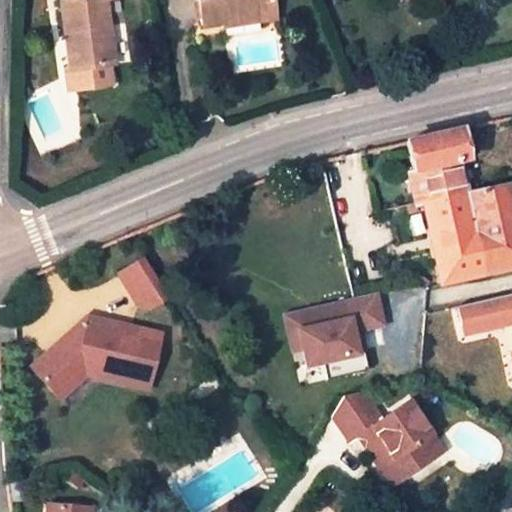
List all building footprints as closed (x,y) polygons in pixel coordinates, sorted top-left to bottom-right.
[(71,68),(73,87),(107,83),(105,63),(111,63),(103,1),(107,0),(60,0),(65,42),(68,41),(71,68)] [(198,0),(202,23),(221,19),(220,14),(270,5),(269,0),(198,0)] [(220,14),(221,19),(222,24),(272,16),(270,5),(220,14)] [(67,88),(73,87),(71,68),(64,69),(67,88)] [(467,159),(460,129),(405,142),(413,174),(408,174),(416,205),(416,206),(430,203),(449,284),(511,269),(511,196),(509,183),(465,194),(456,161),(467,159)] [(153,306),(168,298),(145,259),(122,274),(142,306),(153,306)] [(323,322),(301,327),(305,343),(309,360),(323,357),(327,376),(367,367),(363,349),(356,350),(351,328),(381,322),(375,291),(319,304),(323,322)] [(511,299),(510,300),(506,302),(505,297),(452,308),(458,335),(511,323),(511,299)] [(296,345),(305,343),(301,327),(323,322),(319,304),(289,311),(296,345)] [(29,368),(58,396),(81,373),(144,385),(156,329),(81,313),(29,368)] [(81,373),(58,396),(64,402),(84,381),(142,394),(144,385),(81,373)] [(348,442),(360,434),(367,430),(376,443),(369,448),(383,469),(396,461),(400,465),(418,469),(433,459),(437,439),(411,400),(382,420),(363,391),(342,396),(330,415),(348,442)] [(360,434),(369,448),(376,443),(367,430),(360,434)] [(437,439),(433,459),(445,451),(437,439)] [(396,461),(383,469),(394,485),(418,469),(400,465),(396,461)] [(96,511),(97,507),(57,501),(55,511),(96,511)]
